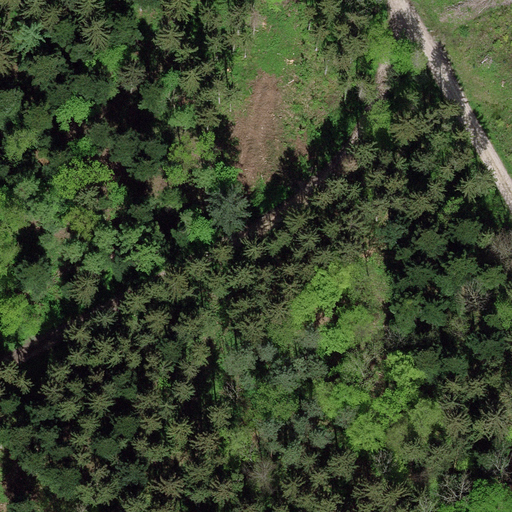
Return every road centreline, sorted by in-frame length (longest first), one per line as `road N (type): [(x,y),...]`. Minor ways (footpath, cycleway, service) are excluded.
road 1 (track): [(416,17),(383,126),(323,195),(191,280),(0,373)]
road 2 (track): [(406,0),(511,184)]
